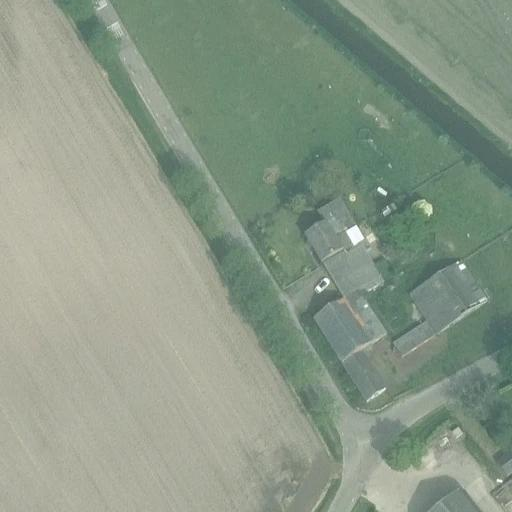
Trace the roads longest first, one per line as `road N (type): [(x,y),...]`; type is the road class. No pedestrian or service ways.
road 1 (unclassified): [(359,455),(95,0)]
road 2 (tertiary): [(359,455),(429,400),(511,354)]
